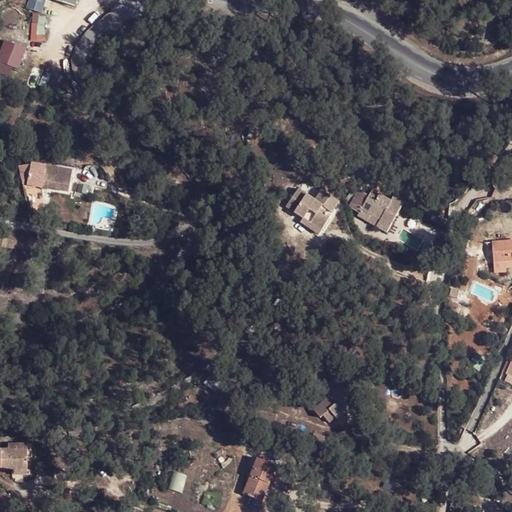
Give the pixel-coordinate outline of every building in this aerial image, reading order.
[(52,79),(55,67),(44,64),(41,75),(52,79)] [(18,163),(23,187),(33,188),(46,189),(49,188),(68,191),(69,180),(71,170),(40,165),(40,166),(18,163)] [(94,184),(77,181),(75,195),(92,197),(94,184)] [(469,203),(470,216),(492,214),(491,201),(469,203)] [(363,202),(361,207),(371,211),(372,206),(363,202)] [(374,230),(371,238),(384,243),(398,207),(386,203),(383,210),(372,206),(371,211),(361,207),(360,209),(349,205),(344,219),(357,225),(357,222),(374,230)] [(298,223),(293,239),(294,244),(294,246),(297,247),(320,255),(326,239),(313,234),(316,229),(325,232),(329,220),(309,214),(304,225),(298,223)] [(290,224),(289,219),(288,222),(280,240),(291,244),(293,239),(290,224)] [(298,223),(289,219),(290,224),(293,239),(298,223)] [(354,232),(371,238),(374,230),(357,222),(357,225),(354,232)] [(511,239),(491,242),(486,242),(487,250),(492,249),(494,261),(494,263),(511,261),(511,239)] [(297,247),(295,250),(318,259),(320,255),(297,247)] [(511,345),(500,368),(505,371),(502,376),(511,381),(511,379),(511,345)] [(334,399),(324,405),(321,401),(314,406),(324,419),(327,417),(333,425),(347,415),(343,410),(360,398),(351,386),(346,378),(328,391),(334,399)] [(0,472),(13,473),(29,473),(29,451),(0,449),(0,472)] [(274,466),(255,460),(242,496),(261,503),(274,466)] [(179,491),(183,473),(171,471),(167,488),(179,491)]
